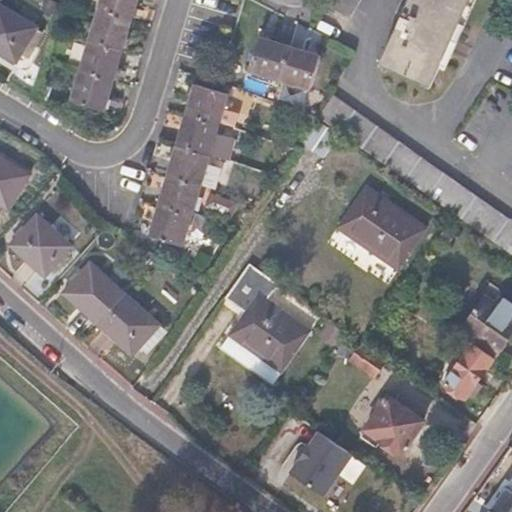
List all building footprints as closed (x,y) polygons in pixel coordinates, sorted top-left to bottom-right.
[(100,0),(97,11),(89,40),(80,71),(71,98),(105,109),(114,81),(123,51),(131,21),(137,0),(100,0)] [(357,0),(325,0),(323,4),(348,17),(357,0)] [(410,0),(382,63),(430,84),(468,0),(410,0)] [(61,8),(47,1),(43,9),(56,16),(61,8)] [(36,26),(0,4),(0,52),(16,62),(21,52),(25,46),(31,50),(40,34),(33,30),(36,26)] [(288,47),(260,39),(249,72),(278,80),(288,47)] [(31,50),(25,46),(21,52),(28,55),(31,50)] [(317,56),(288,47),(278,80),(307,89),(317,56)] [(195,83),(151,236),(184,245),(228,93),(195,83)] [(511,251),(511,220),(333,96),(319,116),(511,251)] [(338,135),(315,118),(312,125),(300,142),(322,158),(338,135)] [(27,172),(0,157),(0,203),(8,208),(27,172)] [(334,224),(397,267),(424,227),(363,184),(334,224)] [(72,246),(37,215),(10,244),(45,276),(72,246)] [(244,310),(227,334),(281,371),(310,330),(265,298),(277,281),(259,268),(248,261),(232,284),(224,296),(244,310)] [(90,262),(63,292),(133,355),(160,325),(90,262)] [(496,353),(511,329),(511,316),(484,296),(461,327),(496,353)] [(342,331),(329,322),(321,334),(334,343),(342,331)] [(227,334),(218,346),(273,384),(281,371),(227,334)] [(491,357),(471,342),(444,381),(463,395),(491,357)] [(374,373),(382,361),(361,346),(353,358),(374,373)] [(399,453),(422,421),(388,395),(366,428),(399,453)] [(318,431),(290,472),(323,495),(354,455),(318,431)]
